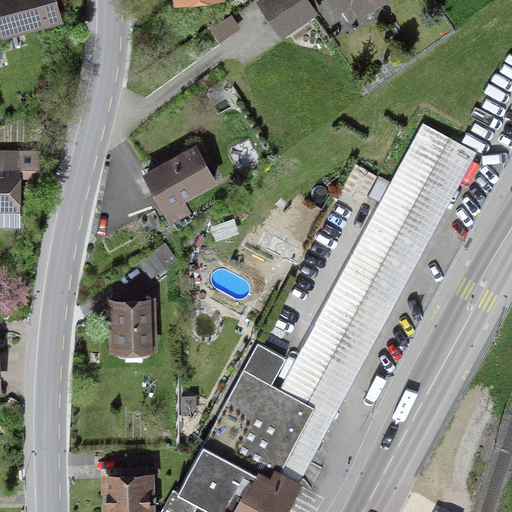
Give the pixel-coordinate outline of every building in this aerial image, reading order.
[(0,0),(0,31),(2,37),(62,21),(56,0),(0,0)] [(274,27),(282,38),(318,12),(316,10),(321,7),(316,0),(256,0),(263,10),(274,27)] [(327,0),(337,13),(342,9),(350,20),(358,15),(360,17),(384,0),(327,0)] [(220,41),(241,27),(231,12),(210,27),(220,41)] [(477,152),(422,123),(391,181),(378,203),(279,386),(315,405),(281,468),(300,478),(477,152)] [(143,171),(170,221),(191,209),(185,198),(218,180),(196,142),(143,171)] [(0,225),(19,226),(21,149),(0,148),(0,225)] [(378,203),(391,181),(356,162),(341,190),(363,202),(366,197),(378,203)] [(165,241),(138,261),(150,278),(178,259),(165,241)] [(153,349),(150,294),(107,296),(109,351),(153,349)] [(193,511),(199,503),(216,511),(285,511),(304,479),(300,478),(281,468),(315,405),(279,386),(276,384),(272,382),(286,355),(258,341),(178,489),(173,487),(161,510),(156,510),(155,511),(193,511)] [(155,511),(156,510),(154,469),(122,470),(101,471),(102,511),(155,511)]
